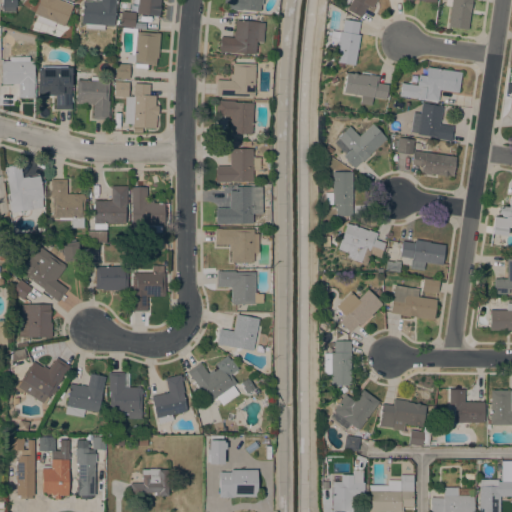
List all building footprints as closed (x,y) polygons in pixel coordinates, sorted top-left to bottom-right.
[(16,0),(16,7),(15,7),(14,12),(2,11),(2,7),(1,7),(1,0),(16,0)] [(55,22),(53,27),(36,20),(38,15),(33,14),(38,0),(67,0),(72,2),(71,4),(72,5),(63,26),(55,22)] [(104,25),(103,30),(85,29),(85,24),(81,23),(82,0),(100,2),(100,0),(115,0),(113,26),(104,25)] [(137,4),(131,4),(131,0),(159,0),(158,15),(136,13),(137,4)] [(222,8),(223,0),(261,0),(261,4),(260,4),(259,11),(241,9),(240,10),(222,8)] [(370,0),(367,7),(365,7),(360,17),(342,7),(345,0),(370,0)] [(470,0),(467,29),(447,26),(451,0),(470,0)] [(135,12),(133,27),(120,25),(121,11),(135,12)] [(354,64),(344,62),(343,68),(337,66),(338,62),(334,61),(337,42),(328,41),(330,30),(338,32),(339,31),(341,31),(343,19),(359,22),(356,34),(359,35),(354,64)] [(264,22),(262,42),(256,41),(255,54),(219,51),(220,36),(233,37),(233,30),(234,30),(235,20),(264,22)] [(124,60),(125,52),(131,53),(133,34),(135,35),(136,31),(155,33),(155,32),(160,33),(157,58),(156,58),(155,65),(133,63),(133,61),(124,60)] [(33,97),(18,97),(18,83),(1,83),(1,61),(9,61),(9,56),(29,56),(29,61),(33,61),(33,97)] [(115,63),(129,64),(128,78),(115,78),(115,63)] [(219,95),(219,96),(215,96),(216,79),(230,80),(230,74),(232,74),(232,63),(255,64),(253,96),(219,95)] [(42,67),(42,66),(66,66),(66,68),(71,68),(71,109),(55,109),(55,95),(49,95),(49,93),(37,93),(37,67),(42,67)] [(460,72),(457,92),(439,89),(437,101),(399,95),(401,83),(416,85),(418,74),(425,75),(427,67),(460,72)] [(346,72),(352,73),(353,72),(356,73),(356,74),(359,74),(369,75),(378,76),(377,83),(387,84),(385,99),(372,97),(371,105),(360,103),(361,95),(343,92),(346,72)] [(77,79),(109,81),(107,101),(109,101),(108,119),(92,118),(93,104),(75,103),(77,83),(77,79)] [(128,82),(127,97),(113,96),(114,81),(128,82)] [(131,122),(124,122),(125,103),(132,104),(134,83),(149,84),(148,95),(155,95),(154,105),(158,105),(157,115),(156,115),(155,128),(131,127),(131,122)] [(251,134),(229,133),(229,116),(215,115),(215,100),(234,101),(234,102),(252,102),(251,134)] [(453,126),(450,141),(434,138),(435,137),(407,132),(411,112),(420,113),(421,102),(442,106),(440,120),(439,120),(439,124),(453,126)] [(337,137),(349,126),(358,136),(371,124),(385,138),(368,155),(369,155),(363,161),(362,160),(353,168),(342,156),(343,153),(332,143),(338,138),(337,137)] [(455,156),(453,176),(446,175),(446,176),(442,176),(443,175),(430,173),(430,174),(420,173),(421,165),(410,163),(412,154),(395,152),(396,146),(392,146),(393,139),(397,140),(397,137),(413,139),(411,150),(424,152),(455,156)] [(229,148),(252,148),(252,157),(259,157),(259,169),(252,169),(252,181),(230,181),(230,182),(215,182),(216,166),(229,166),(229,148)] [(10,212),(8,201),(10,201),(4,168),(20,165),(22,177),(28,176),(28,177),(39,175),(43,197),(41,198),(42,207),(10,212)] [(351,216),(335,216),(335,204),(323,204),(323,192),(331,192),(331,171),(351,172),(351,216)] [(82,194),(82,195),(84,195),(84,217),(82,217),(82,227),(71,227),(71,219),(58,219),(58,217),(52,217),(52,197),(50,197),(51,179),(66,179),(66,194),(82,194)] [(106,229),(93,229),(93,208),(92,208),(92,204),(93,204),(93,201),(110,201),(110,186),(126,186),(126,204),(124,204),(124,223),(106,223),(106,229)] [(216,223),(216,208),(229,208),(229,190),(235,190),(235,187),(261,186),(261,213),(252,213),(252,223),(216,223)] [(130,187),(146,187),(146,200),(153,200),(153,203),(163,203),(163,225),(160,225),(160,232),(145,232),(145,225),(131,225),(130,187)] [(511,195),(511,228),(506,227),(505,235),(491,233),(493,216),(500,217),(501,214),(497,214),(498,208),(502,208),(502,206),(508,207),(509,195),(511,195)] [(333,237),(335,231),(342,234),(346,223),(351,225),(352,225),(367,230),(377,233),(374,239),(384,243),(379,257),(370,253),(365,264),(345,257),(344,259),(333,255),(336,248),(339,239),(333,237)] [(253,234),(257,234),(257,252),(253,252),(253,262),(230,262),(230,251),(228,251),(228,244),(214,244),(214,229),(253,229),(253,234)] [(86,230),(105,230),(105,242),(94,240),(86,239),(86,230)] [(61,243),(61,241),(74,239),(75,241),(77,241),(79,259),(63,262),(61,243)] [(429,241),(429,242),(444,244),(441,264),(424,262),(423,270),(409,268),(410,258),(399,256),(401,241),(414,242),(414,239),(429,241)] [(43,290),(41,293),(29,283),(31,280),(28,277),(35,268),(26,261),(38,245),(65,266),(55,280),(66,289),(57,301),(43,290)] [(98,261),(83,261),(82,248),(97,247),(98,261)] [(511,289),(508,289),(508,294),(493,294),(493,278),(506,278),(506,258),(511,258),(511,289)] [(385,260),(394,261),(394,260),(400,261),(398,272),(384,270),(385,260)] [(95,266),(127,266),(127,290),(103,290),(103,289),(95,289),(95,266)] [(146,310),(130,311),(130,296),(132,296),(132,272),(151,272),(151,267),(164,267),(164,286),(165,295),(162,295),(162,296),(146,296),(146,310)] [(254,303),(231,304),(230,286),(216,286),(216,271),(234,271),(235,272),(254,272),(254,303)] [(31,288),(22,299),(11,290),(19,279),(31,288)] [(439,281),(437,293),(421,290),(422,279),(439,281)] [(409,315),(409,317),(401,315),(401,314),(389,313),(393,285),(418,289),(417,296),(436,299),(433,319),(409,315)] [(325,295),(317,295),(317,287),(325,287),(325,295)] [(377,288),(382,292),(378,296),(374,291),(377,288)] [(360,325),(358,323),(349,332),(338,321),(345,315),(336,305),(349,292),(356,300),(367,289),(381,304),(360,325)] [(27,303),(49,304),(49,322),(51,322),(51,336),(27,336),(27,303)] [(506,310),(506,303),(511,303),(511,330),(489,330),(489,310),(506,310)] [(252,350),(216,343),(219,328),(232,331),(236,314),(258,318),(252,350)] [(333,340),(350,340),(349,385),(330,385),(330,374),(322,374),(322,352),(331,352),(331,348),(330,346),(330,342),(333,342),(333,340)] [(23,348),(25,358),(11,361),(11,350),(23,348)] [(42,367),(43,365),(48,369),(56,357),(69,366),(55,387),(57,388),(53,394),(51,392),(44,404),(16,386),(32,361),(42,367)] [(186,371),(199,362),(207,373),(213,369),(214,371),(223,364),(236,382),(232,385),(238,393),(222,405),(216,397),(209,402),(186,371)] [(140,418),(127,418),(127,414),(109,414),(109,390),(108,390),(108,372),(124,372),(124,373),(129,373),(128,387),(140,387),(140,388),(141,388),(140,418)] [(84,409),(83,417),(64,413),(66,406),(65,406),(69,383),(80,385),(86,386),(89,373),(104,376),(97,412),(84,409)] [(168,392),(165,377),(180,374),(183,392),(182,392),(186,411),(171,414),(172,421),(158,424),(156,417),(155,418),(151,395),(168,392)] [(254,387),(246,393),(242,387),(243,386),(241,382),(248,378),(254,387)] [(378,401),(358,429),(349,423),(345,429),(328,417),(333,411),(332,410),(344,394),(353,401),(362,389),(378,401)] [(469,422),(469,428),(453,428),(453,422),(453,404),(448,404),(448,389),(464,389),(464,402),(483,402),(483,422),(469,422)] [(61,398),(56,395),(59,390),(64,393),(61,398)] [(511,424),(489,424),(490,390),(509,390),(511,390),(511,424)] [(406,401),(406,402),(424,404),(422,422),(421,427),(405,424),(405,422),(403,422),(402,431),(392,429),(392,428),(378,426),(381,403),(392,405),(393,399),(406,401)] [(433,414),(432,421),(425,420),(425,413),(433,414)] [(423,432),(421,445),(407,443),(409,430),(423,432)] [(8,435),(22,435),(22,449),(8,449),(8,435)] [(222,439),(223,439),(223,442),(225,442),(225,449),(223,449),(223,464),(209,463),(209,454),(206,454),(206,450),(208,450),(208,440),(210,440),(210,437),(210,435),(222,435),(222,437),(222,439)] [(359,437),(356,451),(342,449),(344,435),(359,437)] [(38,450),(38,436),(54,436),(54,450),(58,450),(58,439),(68,439),(67,495),(59,495),(59,498),(54,498),(54,492),(52,492),(52,493),(45,493),(45,492),(41,491),(41,468),(50,468),(51,450),(38,450)] [(103,453),(100,453),(100,449),(93,449),(93,453),(94,453),(94,495),(77,495),(77,463),(75,463),(75,446),(92,446),(92,443),(83,443),(83,437),(104,437),(104,449),(103,449),(103,453)] [(32,494),(28,494),(28,498),(23,498),(23,494),(16,494),(16,462),(19,455),(26,455),(26,439),(33,439),(32,494)] [(511,468),(511,460),(500,460),(499,479),(511,479),(511,468)] [(167,495),(155,495),(155,492),(142,492),(142,495),(129,495),(129,483),(141,483),(141,469),(167,469),(167,495)] [(256,496),(232,496),(232,497),(218,497),(218,472),(230,472),(230,469),(256,469),(256,496)] [(352,481),(352,469),(362,470),(362,482),(363,482),(363,497),(351,497),(351,511),(331,511),(331,481),(352,481)] [(387,485),(387,480),(399,480),(399,475),(413,475),(413,477),(415,477),(415,481),(413,481),(412,506),(402,506),(402,511),(392,511),(369,511),(369,490),(368,485),(387,485)] [(497,479),(497,481),(511,481),(511,496),(499,496),(499,511),(478,511),(479,479),(497,479)] [(430,511),(430,497),(442,497),(442,495),(443,495),(443,487),(457,487),(457,488),(473,488),(473,511),(430,511)]
